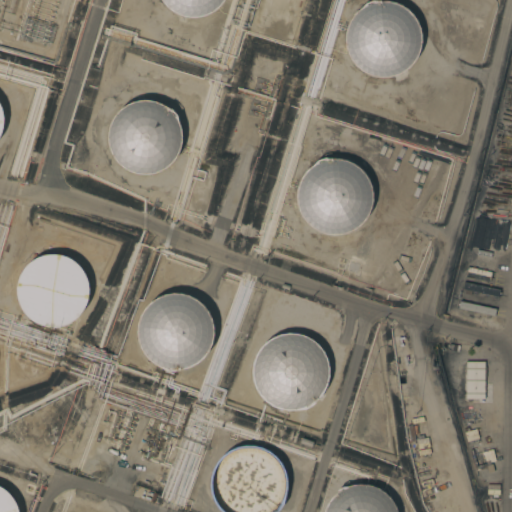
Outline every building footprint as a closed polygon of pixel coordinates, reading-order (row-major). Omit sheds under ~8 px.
[(197,17),(189,17),(180,15),(173,12),(166,7),(161,0),(223,0),(218,6),(212,11),(204,15),(197,17)] [(394,3),(400,5),(406,9),(411,15),(415,20),(418,27),(420,34),(420,41),(419,48),(416,56),(412,63),(407,67),(397,74),(384,77),(378,77),(367,74),(360,71),(354,66),(350,60),(347,54),(345,47),(344,40),(344,35),(347,25),(352,15),(365,3),(372,0),(379,0),(379,1),(388,1),(394,3)] [(137,100),(142,100),(146,100),(155,101),(170,109),(176,115),(180,131),(181,141),(179,149),(177,152),(173,159),(164,168),(160,171),(151,174),(146,174),(137,174),(132,172),(123,168),(116,162),(113,158),(108,148),(107,144),(107,135),(108,130),(109,123),(114,115),(117,111),(126,104),(137,100)] [(346,161),(353,163),(357,167),(363,172),(368,181),(369,184),(371,193),(371,199),(370,206),(367,213),(362,221),(356,227),(349,231),(337,235),(326,234),(317,231),(311,228),(306,223),(301,218),(298,212),(296,204),(295,198),(295,193),(297,183),(305,170),(316,160),(324,157),(338,159),(346,161)] [(50,252),(57,252),(63,254),(70,257),(76,262),(81,268),(84,274),(87,281),(87,288),(87,295),(86,301),(83,306),(80,312),(75,317),(70,321),(63,324),(56,326),(48,327),(41,325),(34,323),(28,320),(23,315),(20,311),(17,306),(14,299),(13,293),(13,285),(14,278),(17,271),(22,265),(27,260),(33,256),(39,253),(45,252),(50,252)] [(170,293),(177,293),(184,294),(192,297),(198,301),(204,306),(209,313),(212,320),(214,327),(214,334),(213,341),(211,347),(209,353),(204,358),(199,364),(192,368),(185,371),(177,372),(169,372),(162,370),(155,367),(150,363),(145,359),(141,354),(138,348),(136,341),(135,333),(136,325),(138,317),(142,310),(147,304),(152,300),(158,296),(164,294),(170,293)] [(283,334),(290,334),(297,335),(304,337),(310,341),(316,346),(321,353),(324,359),(326,366),(326,373),(325,379),(324,385),(321,391),(317,397),(312,402),(306,406),(298,409),(291,410),(283,410),(276,409),(270,406),(264,402),(260,398),(256,393),(253,387),(251,381),(250,373),(250,365),(252,358),(256,351),(261,345),(266,341),(272,337),(277,335),(283,334)] [(456,362),(464,362),(464,402),(456,402),(456,362)] [(465,362),(484,362),(484,399),(465,399),(465,362)] [(250,445),(257,445),(264,447),(270,451),(277,455),(282,461),(286,468),(289,476),(290,483),(289,490),(288,496),(286,502),(282,508),(278,511),(222,511),(219,508),(215,503),(213,496),(211,489),(211,481),(212,473),(215,466),(220,459),(225,454),(231,450),(237,447),(244,446),(250,445)] [(366,484),(372,486),(378,489),(386,495),(392,502),(395,509),(395,511),(323,511),(326,504),(336,490),(342,486),(346,486),(356,484),(366,484)] [(0,511),(0,486),(6,490),(12,495),(16,501),(19,508),(19,511),(0,511)]
